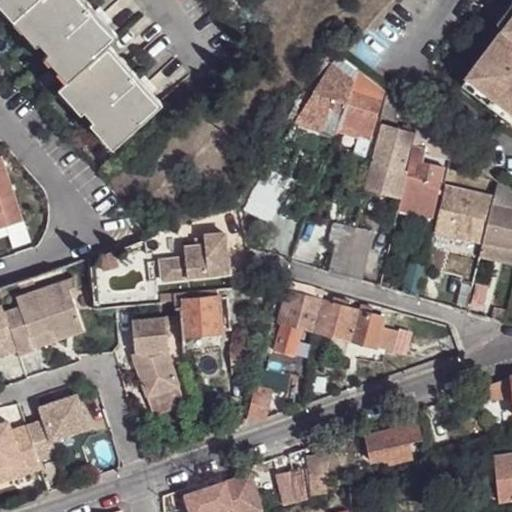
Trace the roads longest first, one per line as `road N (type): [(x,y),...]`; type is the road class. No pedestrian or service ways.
road 1 (residential): [(146,482),(505,354)]
road 2 (residential): [(505,354),(457,319),(250,259)]
